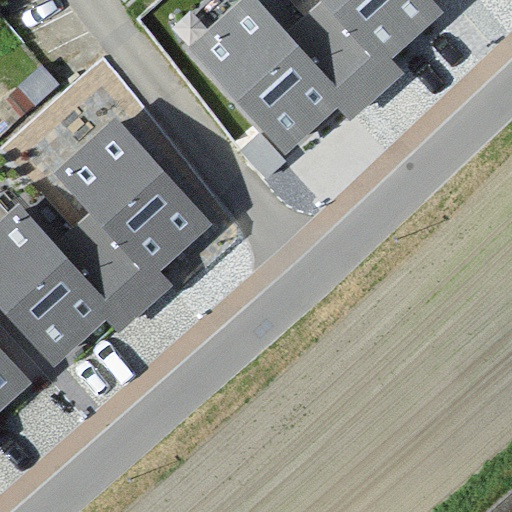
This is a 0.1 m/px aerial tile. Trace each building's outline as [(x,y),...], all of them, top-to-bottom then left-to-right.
[(261,0),(242,0),(194,45),(286,145),(338,97),(352,114),(373,95),(381,88),(312,17),(293,35),(261,0)] [(438,2),(435,0),(329,0),(312,17),(381,88),(403,67),(387,49),(438,2)] [(206,210),(119,115),(68,162),(104,201),(80,225),(149,296),(171,275),(155,256),(206,210)] [(21,198),(0,217),(0,293),(55,352),(106,305),(120,322),(141,303),(149,296),(80,225),(61,242),(21,198)] [(0,389),(24,367),(0,341),(0,389)]
